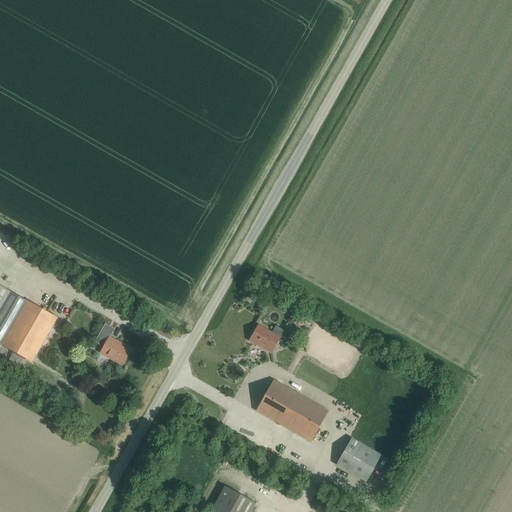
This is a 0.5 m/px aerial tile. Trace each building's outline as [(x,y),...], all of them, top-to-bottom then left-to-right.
[(0,285),(0,309),(11,291),(0,285)] [(41,287),(38,292),(47,296),(49,291),(41,287)] [(0,309),(0,341),(24,299),(11,291),(0,309)] [(100,298),(90,292),(87,297),(98,303),(100,298)] [(24,299),(0,341),(0,343),(32,361),(57,318),(24,299)] [(292,312),(289,319),(296,323),(299,315),(292,312)] [(307,322),(307,332),(317,332),(317,322),(307,322)] [(271,353),(280,337),(258,325),(249,341),(271,353)] [(122,365),(131,349),(109,337),(100,353),(122,365)] [(310,442),(328,411),(274,380),(256,411),(310,442)] [(366,482),(381,455),(351,438),(336,465),(366,482)] [(250,511),(255,503),(224,486),(209,511),(250,511)] [(192,497),(181,492),(176,501),(187,507),(192,497)]
